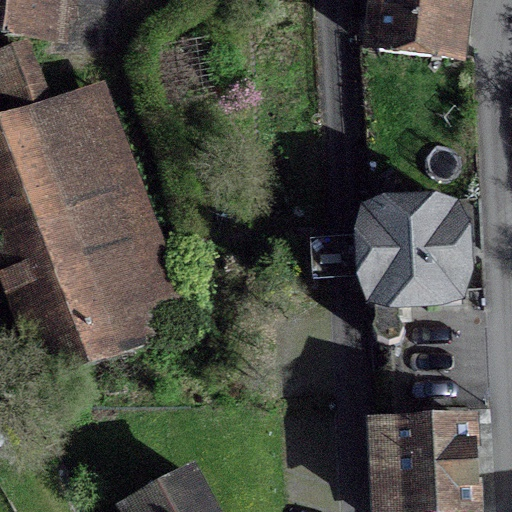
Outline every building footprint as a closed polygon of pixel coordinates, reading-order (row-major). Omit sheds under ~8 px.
[(44,0),(0,0),(0,37),(41,42),(44,0)] [(449,62),(456,0),(380,0),(374,54),(449,62)] [(0,233),(2,239),(0,239),(0,261),(46,384),(122,355),(24,92),(36,88),(21,52),(0,59),(0,233)] [(396,324),(395,310),(459,306),(453,213),(358,218),(364,311),(373,311),(374,325),(369,336),(374,346),(385,351),(396,345),(400,334),(396,324)] [(468,511),(464,427),(373,432),(376,511),(468,511)] [(126,511),(125,511),(205,511),(187,478),(126,511)]
